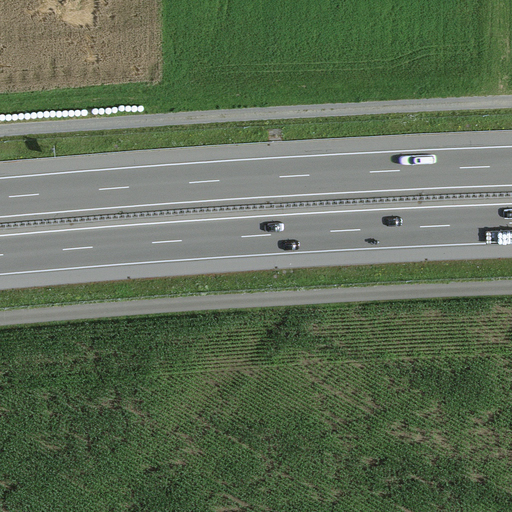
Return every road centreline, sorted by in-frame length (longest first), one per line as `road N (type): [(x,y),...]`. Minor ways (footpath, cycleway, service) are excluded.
road 1 (track): [(511,101),(0,135)]
road 2 (motorway): [(511,168),(0,201)]
road 3 (motorway): [(0,262),(511,229)]
road 4 (unclassified): [(0,322),(511,293)]
